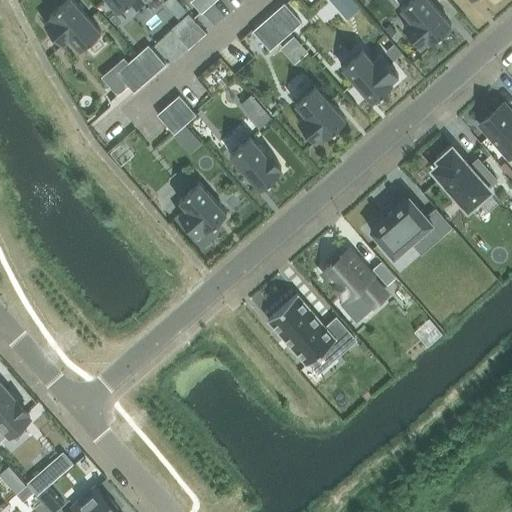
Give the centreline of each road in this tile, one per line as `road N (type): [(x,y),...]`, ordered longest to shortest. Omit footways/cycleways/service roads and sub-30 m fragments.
road 1 (residential): [(77,409),(511,30)]
road 2 (residential): [(261,0),(104,134)]
road 3 (residential): [(165,511),(77,409)]
